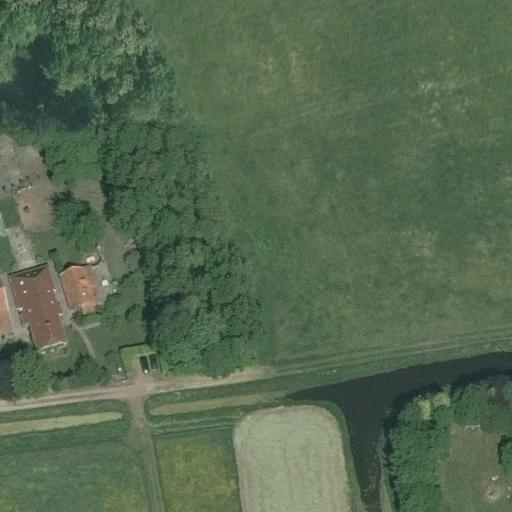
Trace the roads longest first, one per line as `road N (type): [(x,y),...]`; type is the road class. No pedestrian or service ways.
road 1 (track): [(511,338),(137,391)]
road 2 (track): [(0,410),(137,391)]
road 3 (track): [(137,391),(157,511)]
